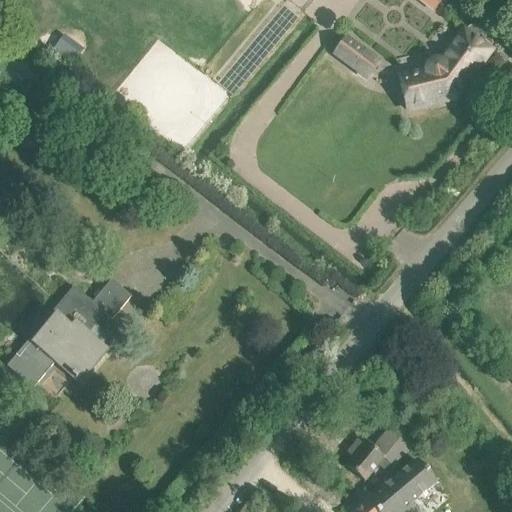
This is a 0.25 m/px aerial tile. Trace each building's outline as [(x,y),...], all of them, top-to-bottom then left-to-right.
[(412,0),(432,14),(442,0),(412,0)] [(462,34),(437,68),(436,67),(435,66),(433,65),(431,64),(430,64),(428,65),(426,65),(425,66),(423,67),(422,69),(422,70),(421,72),(421,74),(421,75),(398,81),(406,112),(453,100),(488,53),(485,51),(489,46),(488,41),(474,30),(469,31),(465,36),(462,34)] [(345,41),(333,57),(365,81),(377,65),(345,41)] [(105,340),(105,336),(93,326),(102,315),(110,322),(130,299),(110,282),(91,304),(72,289),(50,315),(54,318),(32,345),(28,342),(5,369),(31,391),(53,364),(72,380),(96,352),(105,340)] [(43,380),(59,395),(72,382),(55,366),(43,380)] [(388,467),(393,471),(413,447),(390,428),(370,450),(359,440),(346,456),(351,460),(344,468),(363,484),(377,468),(383,473),(388,467)] [(369,499),(354,511),(404,511),(439,482),(420,459),(371,501),(369,499)]
